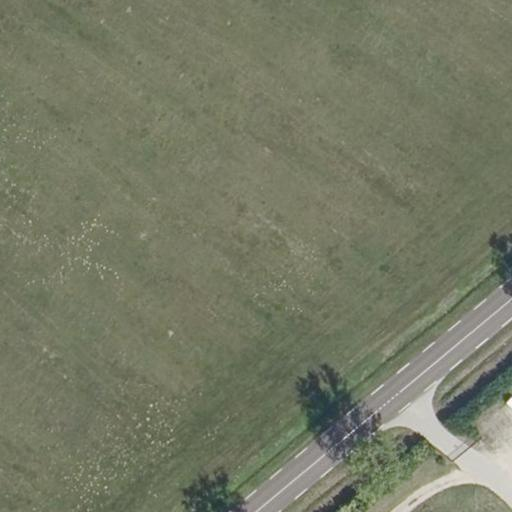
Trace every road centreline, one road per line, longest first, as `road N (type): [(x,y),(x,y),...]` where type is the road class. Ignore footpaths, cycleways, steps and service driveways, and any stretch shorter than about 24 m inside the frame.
road 1 (primary): [(254,511),(511,299)]
road 2 (track): [(511,497),(399,391)]
